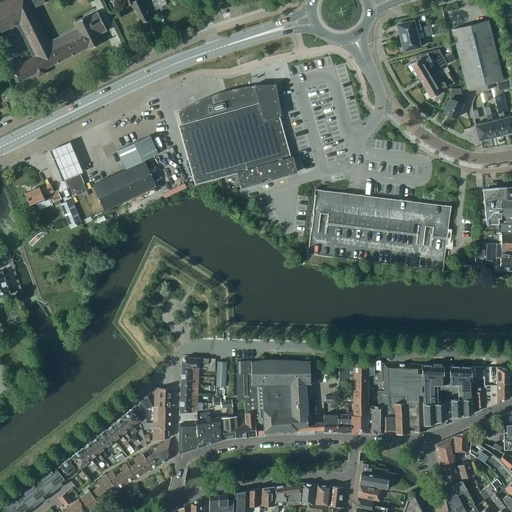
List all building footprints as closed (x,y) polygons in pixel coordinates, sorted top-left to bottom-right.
[(45,3),(43,0),(4,0),(0,2),(0,32),(15,25),(16,27),(17,26),(33,57),(12,68),(18,81),(36,73),(38,76),(45,73),(43,69),(87,47),(88,49),(100,43),(96,35),(106,30),(97,12),(87,17),(87,15),(74,21),(77,28),(48,42),(32,9),(45,3)] [(142,0),(134,0),(133,0),(122,0),(126,6),(130,4),(137,18),(136,19),(138,22),(139,22),(140,24),(150,18),(147,11),(148,11),(142,0)] [(164,0),(159,0),(152,0),(155,9),(166,5),(164,0)] [(399,31),(400,37),(431,30),(431,28),(433,27),(433,24),(430,25),(430,24),(419,27),(417,19),(405,22),(405,20),(397,22),(397,24),(398,26),(396,26),(398,32),(399,31)] [(487,20),(452,29),(466,88),(502,79),(487,20)] [(402,43),(401,44),(402,47),(403,49),(404,50),(421,46),(419,38),(432,35),(431,30),(400,37),(402,43)] [(411,64),(409,65),(412,70),(414,69),(420,80),(437,71),(436,69),(447,63),(447,62),(445,63),(437,51),(439,49),(415,55),(415,56),(418,55),(419,58),(417,60),(410,63),(411,64)] [(452,54),(446,57),(449,62),(455,59),(452,54)] [(437,71),(420,80),(427,92),(425,92),(428,98),(430,97),(430,98),(447,88),(437,71)] [(456,81),(449,71),(445,73),(451,84),(456,81)] [(195,92),(222,85),(220,80),(211,82),(210,78),(186,84),(187,89),(194,88),(195,92)] [(496,81),(498,90),(509,88),(507,78),(496,81)] [(181,110),(178,112),(181,124),(180,124),(180,125),(181,125),(192,162),(197,182),(196,183),(197,183),(236,172),(240,188),(261,182),(260,179),(269,177),(269,179),(297,172),(292,156),(285,158),(273,116),(279,115),(280,116),(281,115),(281,113),(280,113),(275,86),(276,86),(275,84),(273,84),(273,85),(269,85),(255,85),(255,84),(253,85),(253,86),(244,87),(229,90),(226,91),(215,94),(203,99),(192,104),(181,110)] [(447,97),(450,98),(444,112),(449,115),(450,116),(453,117),(454,117),(456,117),(459,110),(461,111),(464,103),(462,102),(460,88),(451,88),(447,97)] [(503,133),(508,132),(510,133),(511,132),(511,115),(511,116),(511,114),(504,116),(503,112),(507,111),(502,94),(494,97),(499,117),(503,133)] [(503,133),(499,117),(492,119),(491,115),(486,116),(487,120),(491,136),(496,135),(498,136),(501,135),(502,134),(503,133)] [(491,136),(487,120),(475,123),(479,139),(484,138),(486,139),(489,138),(490,136),(491,136)] [(144,160),(143,160),(158,153),(149,135),(117,150),(125,169),(144,160)] [(64,181),(66,180),(79,174),(85,172),(72,143),(51,152),(64,181)] [(125,169),(92,184),(104,210),(156,186),(144,160),(125,169)] [(69,189),(71,195),(86,188),(84,183),(83,183),(79,174),(66,180),(70,189),(69,189)] [(42,195),(53,191),(50,184),(39,188),(39,187),(24,193),(29,204),(37,201),(38,202),(44,200),(42,195)] [(496,231),(496,232),(496,230),(496,229),(498,227),(498,218),(511,218),(511,187),(498,187),(498,188),(483,189),(485,210),(480,210),(481,215),(485,215),(485,218),(480,218),(481,224),(477,224),(478,231),(496,231)] [(50,196),(53,202),(61,199),(58,193),(50,196)] [(69,226),(80,221),(71,200),(60,204),(69,226)] [(496,229),(496,230),(496,232),(501,232),(511,233),(511,218),(498,218),(498,227),(496,229)] [(511,233),(501,232),(496,232),(496,234),(501,234),(500,244),(496,243),(496,244),(500,244),(500,250),(501,250),(511,250),(511,233)] [(31,240),(34,243),(39,238),(36,235),(31,240)] [(500,250),(500,244),(496,244),(486,243),(485,259),(495,261),(496,257),(500,258),(499,269),(511,270),(511,269),(511,250),(501,250),(500,250)] [(0,271),(0,297),(10,294),(1,271),(0,271)] [(181,367),(198,367),(200,367),(200,363),(208,363),(207,371),(215,371),(215,358),(184,357),(181,360),(181,367)] [(245,399),(245,412),(255,412),(256,435),(256,436),(257,436),(256,430),(264,430),(264,431),(296,430),(296,434),(314,433),(313,425),(307,425),(305,384),(312,383),(312,365),(312,361),(310,361),(298,361),(298,360),(261,359),(261,360),(252,361),(251,361),(236,361),(237,399),(236,399),(245,399)] [(216,386),(224,387),(226,362),(217,361),(216,386)] [(368,399),(368,385),(368,373),(368,363),(339,362),(338,381),(353,382),(353,412),(352,414),(351,414),(351,432),(368,432),(368,428),(368,399)] [(382,395),(382,416),(395,416),(395,403),(406,403),(422,403),(421,391),(420,364),(383,363),(383,367),(383,373),(383,382),(384,391),(384,395),(382,395)] [(440,365),(440,363),(433,363),(433,365),(420,364),(421,391),(422,403),(423,424),(423,425),(444,419),(444,423),(452,420),(452,417),(462,414),(462,416),(473,412),(471,366),(440,365)] [(496,366),(496,382),(509,382),(510,376),(510,370),(510,367),(506,367),(506,365),(503,365),(503,367),(496,366)] [(198,376),(198,367),(181,367),(181,376),(198,376)] [(372,382),(383,382),(383,373),(368,373),(368,385),(372,385),(372,382)] [(181,376),(180,384),(197,385),(198,376),(181,376)] [(509,397),(509,382),(496,382),(496,385),(497,402),(509,397)] [(197,395),(197,385),(180,384),(180,394),(197,395)] [(483,387),(472,387),(473,400),(474,412),(485,407),(484,387),(483,387)] [(154,388),(153,407),(170,407),(171,388),(154,388)] [(382,395),(384,395),(384,391),(377,391),(377,406),(369,406),(369,428),(368,432),(381,433),(382,416),(382,395)] [(180,394),(180,403),(197,404),(197,395),(180,394)] [(150,408),(144,397),(139,401),(144,410),(150,408)] [(222,401),(223,408),(233,407),(232,400),(222,401)] [(197,410),(197,404),(180,403),(179,413),(192,412),(196,411),(196,410),(197,410)] [(395,403),(395,416),(396,433),(407,433),(407,429),(406,403),(395,403)] [(406,403),(407,429),(413,429),(413,432),(424,431),(423,425),(423,424),(422,403),(406,403)] [(153,407),(153,423),(160,423),(160,428),(169,428),(170,407),(153,407)] [(235,429),(236,429),(235,416),(233,416),(232,408),(226,409),(227,417),(221,418),(221,417),(223,439),(235,437),(235,429)] [(120,418),(121,418),(129,428),(133,434),(136,431),(134,427),(136,425),(135,424),(140,419),(131,409),(120,418)] [(511,410),(499,415),(503,425),(503,450),(511,449),(511,410)] [(221,417),(209,419),(209,412),(196,413),(196,421),(195,421),(196,423),(179,424),(179,441),(179,453),(223,439),(221,417)] [(255,412),(245,412),(244,412),(244,419),(236,419),(236,416),(235,416),(236,429),(235,429),(235,437),(244,436),(256,435),(255,412)] [(337,432),(351,432),(351,414),(352,414),(353,412),(346,412),(346,414),(336,414),(337,414),(337,432)] [(337,414),(336,414),(323,414),(323,432),(337,432),(337,414)] [(382,416),(381,433),(396,433),(395,416),(382,416)] [(125,432),(129,428),(121,418),(113,424),(126,440),(129,437),(125,432)] [(160,428),(160,423),(153,423),(142,422),(144,429),(152,429),(152,440),(169,437),(169,428),(160,428)] [(126,440),(113,424),(106,430),(114,440),(118,437),(122,443),(126,440)] [(453,436),(453,448),(454,452),(466,452),(468,429),(453,436)] [(106,447),(114,440),(106,430),(105,430),(97,436),(98,437),(106,447)] [(434,444),(439,464),(446,463),(456,460),(454,452),(453,448),(453,436),(452,436),(434,444)] [(98,437),(90,443),(100,455),(101,455),(103,458),(106,455),(102,449),(106,447),(98,437)] [(150,454),(151,455),(157,465),(169,458),(170,456),(169,441),(168,440),(156,446),(158,450),(150,454)] [(103,459),(100,455),(90,443),(83,448),(91,459),(94,456),(99,462),(103,459)] [(494,443),(492,446),(499,451),(501,447),(494,443)] [(487,465),(499,478),(504,487),(511,496),(511,471),(509,468),(509,469),(499,458),(494,455),(484,448),(480,445),(473,456),(477,459),(487,465)] [(511,455),(504,453),(495,451),(486,445),(484,448),(494,455),(499,458),(509,469),(509,468),(511,471),(511,455)] [(71,457),(78,466),(79,467),(85,463),(92,472),(98,467),(91,459),(83,448),(82,448),(71,457)] [(115,458),(118,462),(125,457),(122,453),(115,458)] [(477,459),(473,456),(469,453),(469,459),(470,459),(468,461),(468,462),(472,475),(472,476),(482,471),(477,459)] [(146,471),(157,465),(151,455),(144,458),(142,454),(137,456),(146,471)] [(134,478),(146,471),(137,456),(132,459),(135,464),(128,468),(134,478)] [(70,457),(59,467),(66,476),(68,478),(69,477),(71,477),(75,474),(76,473),(80,478),(81,478),(85,474),(79,467),(78,466),(70,457)] [(443,487),(455,483),(460,481),(454,461),(456,460),(446,463),(439,464),(443,487)] [(460,478),(472,475),(468,462),(457,465),(460,478)] [(134,478),(128,468),(125,463),(120,466),(122,471),(115,475),(112,471),(105,474),(116,489),(124,484),(134,478)] [(367,464),(363,463),(361,473),(366,474),(370,475),(371,468),(367,468),(368,464),(367,464)] [(55,467),(47,473),(58,486),(66,480),(55,467)] [(47,473),(38,480),(49,494),(58,486),(47,473)] [(359,484),(381,488),(386,490),(388,478),(370,475),(366,474),(361,473),(359,484)] [(99,485),(91,493),(98,503),(116,489),(105,474),(97,482),(99,485)] [(504,505),(510,511),(511,511),(511,496),(504,487),(499,478),(490,483),(496,491),(494,493),(499,499),(504,505)] [(38,480),(29,488),(39,501),(49,494),(38,480)] [(461,503),(471,499),(460,481),(455,483),(443,487),(445,497),(456,493),(461,503)] [(301,483),(283,485),(283,491),(283,493),(284,496),(285,496),(286,502),(300,501),(300,497),(300,496),(301,483)] [(300,497),(300,501),(299,504),(307,504),(313,505),(314,488),(315,484),(301,483),(300,496),(300,497)] [(496,491),(490,483),(480,490),(481,495),(488,504),(493,511),(510,511),(504,505),(499,499),(494,493),(496,491)] [(314,505),(315,505),(328,506),(328,505),(330,486),(323,485),(317,484),(317,488),(314,505)] [(378,501),(381,488),(359,484),(357,497),(373,500),(378,501)] [(274,501),(273,506),(273,511),(277,511),(277,506),(284,505),(286,505),(286,502),(285,496),(284,496),(283,493),(283,491),(283,485),(275,486),(274,493),(274,501)] [(275,486),(261,488),(260,505),(273,506),(274,501),(274,493),(275,486)] [(330,486),(328,505),(340,507),(342,487),(330,486)] [(29,488),(19,495),(30,508),(39,501),(29,488)] [(246,507),(260,505),(261,488),(246,490),(246,507)] [(244,511),(245,490),(234,492),(229,493),(229,501),(227,501),(227,495),(227,496),(213,498),(209,498),(208,511),(244,511)] [(98,503),(91,493),(89,491),(85,494),(83,492),(78,495),(89,510),(98,503)] [(59,498),(64,506),(71,501),(65,493),(59,498)] [(456,493),(445,497),(447,511),(455,511),(453,507),(461,503),(456,493)] [(17,511),(25,511),(30,508),(19,495),(10,502),(17,511)] [(421,511),(420,510),(414,496),(407,500),(402,511),(421,511)] [(372,504),(373,500),(357,497),(356,503),(371,506),(372,504)] [(201,498),(190,503),(189,511),(200,511),(201,498)] [(61,511),(86,511),(87,511),(78,500),(61,511)] [(17,511),(10,502),(1,510),(2,511),(17,511)] [(371,511),(385,511),(387,507),(372,504),(371,506),(356,503),(355,509),(371,511)] [(466,511),(461,503),(453,507),(455,511),(466,511)]
